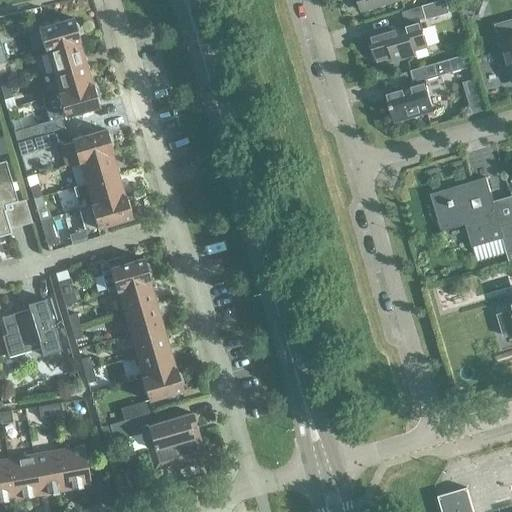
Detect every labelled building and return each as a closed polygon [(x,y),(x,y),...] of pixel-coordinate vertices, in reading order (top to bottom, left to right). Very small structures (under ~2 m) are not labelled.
[(358,0),(362,12),(400,0),(358,0)] [(449,14),(444,0),(443,0),(422,6),(426,20),(449,14)] [(482,3),(476,0),(466,0),(462,6),(475,14),(482,3)] [(45,52),(46,51),(78,41),(78,42),(79,41),(78,37),(80,34),(77,24),(74,22),(73,18),(38,29),(45,52)] [(420,20),(390,28),(369,35),(377,62),(392,58),(397,61),(412,57),(411,56),(414,51),(428,47),(420,20)] [(511,81),(511,37),(500,41),(511,82),(511,81)] [(46,51),(52,73),(85,63),(78,42),(78,41),(46,51)] [(424,81),(475,66),(471,53),(411,71),(414,83),(386,92),(395,122),(433,111),(424,81)] [(52,73),(59,94),(91,85),(91,84),(85,63),(52,73)] [(0,74),(0,87),(0,88),(9,85),(5,73),(0,74)] [(479,83),(464,87),(472,114),(487,110),(479,83)] [(59,94),(57,94),(64,117),(99,107),(97,103),(99,99),(97,90),(93,88),(92,84),(91,84),(91,85),(59,94)] [(12,98),(9,85),(0,88),(4,100),(12,98)] [(36,125),(40,137),(64,130),(60,118),(36,125)] [(64,130),(40,137),(43,148),(67,141),(64,130)] [(78,163),(79,163),(79,162),(111,152),(111,153),(112,153),(111,149),(113,145),(110,136),(107,134),(105,130),(71,140),(78,163)] [(79,162),(79,163),(85,184),(117,174),(111,153),(111,152),(79,162)] [(5,161),(0,162),(0,236),(11,234),(5,211),(7,211),(5,206),(17,202),(5,161)] [(72,188),(79,210),(124,196),(117,174),(85,184),(72,188)] [(488,196),(490,192),(486,178),(430,194),(440,228),(462,222),(470,226),(476,247),(504,238),(493,200),(490,201),(488,196)] [(29,187),(33,199),(41,197),(38,185),(29,187)] [(85,232),(97,229),(131,218),(130,214),(132,211),(129,201),(126,199),(125,195),(124,196),(79,210),(85,232)] [(41,197),(33,199),(36,211),(45,209),(41,197)] [(39,221),(46,245),(58,242),(51,218),(39,221)] [(116,292),(117,291),(149,281),(149,282),(150,282),(149,277),(151,274),(148,265),(144,263),(143,259),(121,265),(119,257),(98,263),(98,264),(100,264),(108,292),(107,293),(107,294),(115,291),(116,292)] [(69,279),(57,282),(64,306),(76,303),(69,279)] [(123,313),(155,303),(149,282),(149,281),(117,291),(123,313)] [(29,310),(1,318),(6,335),(2,337),(8,358),(40,348),(42,356),(61,351),(46,300),(27,305),(29,310)] [(123,313),(129,335),(162,325),(155,303),(123,313)] [(511,304),(511,305),(511,310),(497,315),(503,336),(511,333),(511,304)] [(67,316),(71,328),(79,326),(76,314),(67,316)] [(129,335),(136,356),(168,347),(162,325),(129,335)] [(83,338),(79,326),(71,328),(74,340),(83,338)] [(136,356),(142,378),(174,369),(174,368),(168,347),(136,356)] [(80,360),(84,372),(92,369),(88,357),(80,360)] [(175,368),(174,368),(174,369),(142,378),(141,378),(148,401),(182,391),(181,387),(183,383),(180,374),(177,372),(175,368)] [(96,382),(92,369),(84,372),(87,384),(96,382)] [(7,389),(3,393),(11,402),(16,398),(7,389)] [(123,421),(147,414),(144,402),(120,409),(123,421)] [(60,404),(49,405),(51,416),(62,414),(60,404)] [(49,405),(38,407),(40,418),(51,416),(49,405)] [(10,411),(0,412),(0,417),(1,424),(12,422),(10,411)] [(192,413),(153,425),(149,413),(147,414),(123,421),(108,425),(113,440),(142,431),(148,451),(198,436),(192,413)] [(148,451),(153,470),(176,464),(178,469),(193,465),(191,459),(204,455),(198,436),(148,451)] [(83,446),(57,451),(64,491),(90,486),(83,446)] [(40,495),(64,491),(57,451),(32,455),(40,495)] [(32,455),(8,460),(15,500),(40,495),(32,455)] [(0,502),(15,500),(8,460),(0,460),(0,502)] [(473,511),(467,488),(438,497),(442,511),(473,511)]
